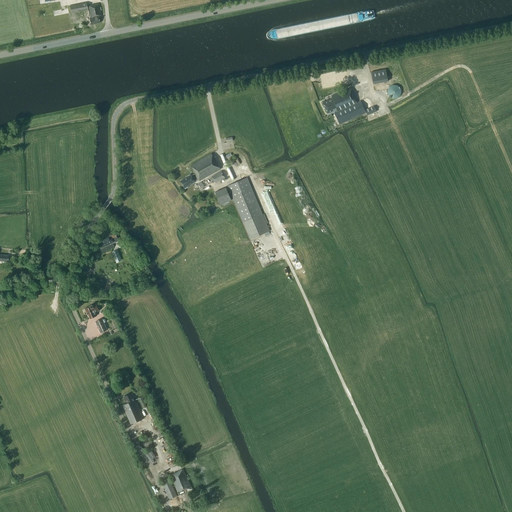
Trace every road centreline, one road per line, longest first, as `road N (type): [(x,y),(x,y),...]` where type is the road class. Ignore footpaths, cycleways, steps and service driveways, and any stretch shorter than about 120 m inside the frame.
road 1 (unclassified): [(0,302),(57,275),(110,199),(113,120),(127,102),(511,23)]
road 2 (tertiary): [(108,33),(271,0)]
road 3 (track): [(122,419),(57,275)]
